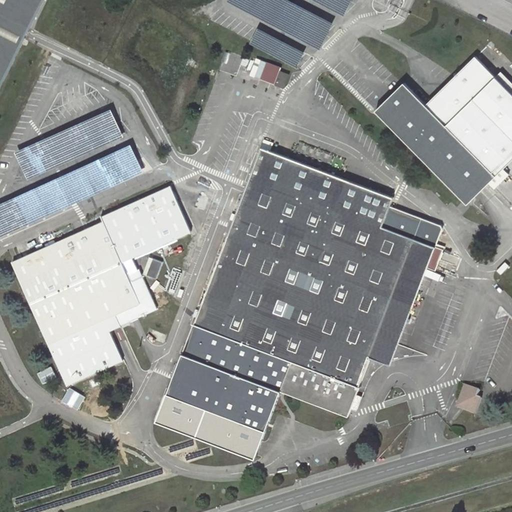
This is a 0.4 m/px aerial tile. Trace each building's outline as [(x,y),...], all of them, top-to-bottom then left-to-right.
[(0,0),(0,88),(30,28),(43,0),(0,0)] [(416,152),(465,201),(486,180),(501,165),(511,154),(511,93),(476,56),(443,88),(426,105),(404,83),(376,111),(416,152)] [(511,93),(511,81),(499,68),(493,74),(511,93)] [(288,75),(280,72),(275,84),(284,87),(288,75)] [(394,197),(264,147),(158,421),(255,458),(281,391),(348,415),(351,408),(357,410),(362,396),(357,394),(371,357),(384,362),(429,245),(436,247),(443,229),(441,225),(394,207),(391,206),(394,197)] [(486,180),(492,186),(507,172),(501,165),(486,180)] [(191,231),(171,185),(102,216),(103,220),(13,261),(67,385),(123,359),(110,330),(105,318),(115,314),(140,302),(123,262),(191,231)] [(156,278),(162,261),(153,258),(146,275),(156,278)] [(121,326),(115,314),(105,318),(110,330),(121,326)] [(465,384),(461,395),(465,396),(462,403),(469,406),(467,409),(476,412),(481,398),(477,396),(479,390),(465,384)] [(458,405),(467,409),(469,406),(462,403),(465,396),(461,395),(458,405)]
